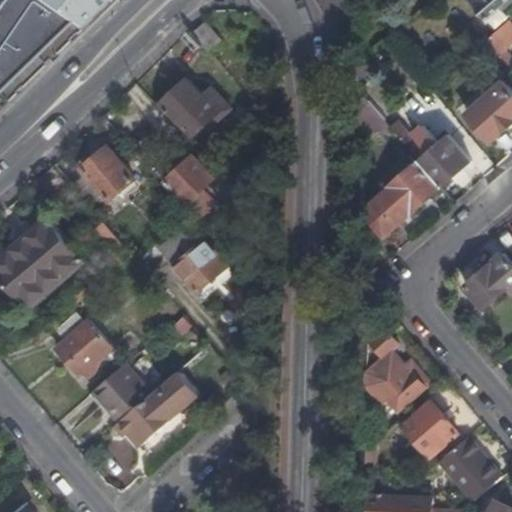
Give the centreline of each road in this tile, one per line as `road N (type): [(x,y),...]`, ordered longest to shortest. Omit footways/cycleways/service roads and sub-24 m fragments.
road 1 (residential): [(305,511),(315,58),(304,15)]
road 2 (residential): [(511,190),(428,261),(418,303),(511,414)]
road 3 (primary): [(0,156),(165,0)]
road 4 (residential): [(101,511),(0,396)]
road 5 (residential): [(136,511),(239,421)]
